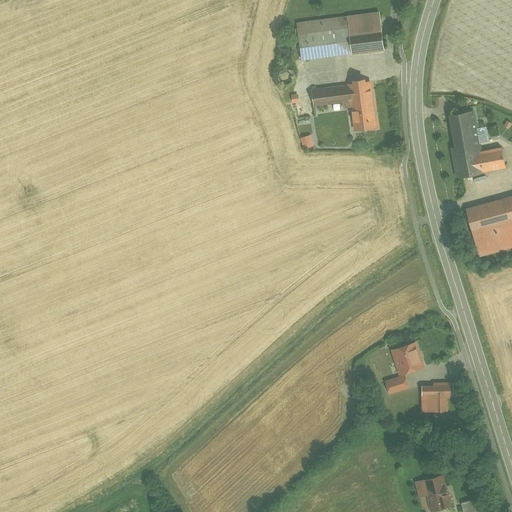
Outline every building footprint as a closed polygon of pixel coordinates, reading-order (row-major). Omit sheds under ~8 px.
[(379,12),(347,17),(349,28),(350,33),(381,29),(379,12)] [(347,17),(297,23),(299,35),(349,28),(347,17)] [(349,28),(299,35),(302,60),(352,53),(350,33),(349,28)] [(381,29),(350,33),(352,53),(384,49),(381,29)] [(370,82),(349,85),(352,110),(355,129),(376,127),(370,82)] [(349,85),(313,90),(316,115),(352,110),(349,85)] [(473,111),(450,116),(457,147),(452,148),(454,157),(481,151),(473,111)] [(489,137),(487,126),(479,128),(481,138),(489,137)] [(312,134),(302,136),(304,148),(315,146),(312,134)] [(481,151),(454,157),(458,178),(483,173),(483,170),(506,166),(502,147),(481,151)] [(511,197),(468,209),(467,209),(473,233),(511,222),(511,197)] [(511,222),(473,233),(479,255),(511,246),(511,222)] [(415,343),(394,350),(398,362),(400,362),(403,373),(423,367),(415,343)] [(405,376),(387,382),(390,393),(408,387),(405,376)] [(434,384),(423,384),(424,411),(435,410),(434,384)] [(453,384),(434,384),(435,410),(447,410),(447,396),(453,396),(453,384)] [(443,475),(424,480),(424,481),(427,480),(431,494),(428,495),(432,511),(451,506),(443,475)] [(478,511),(475,499),(462,503),(464,511),(478,511)]
